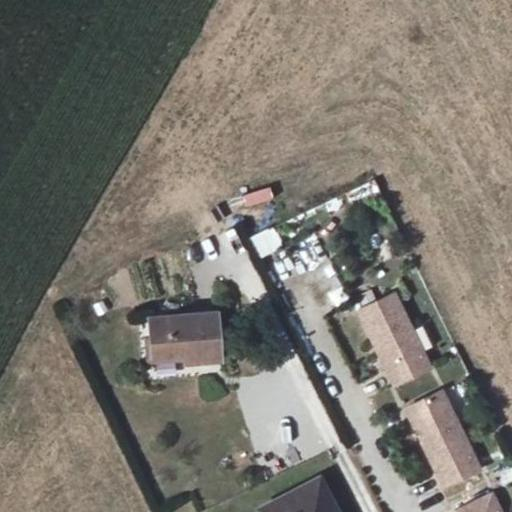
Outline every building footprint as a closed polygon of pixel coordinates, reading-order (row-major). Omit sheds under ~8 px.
[(353,205),(376,194),(370,182),(347,192),(353,205)] [(273,226),(249,237),(260,258),(283,247),(273,226)] [(149,353),(183,351),(185,362),(218,355),(215,309),(145,316),(149,353)] [(400,310),(364,328),(380,358),(383,357),(387,364),(386,370),(394,386),(430,368),(400,310)] [(412,392),(418,404),(406,410),(445,487),(481,469),(435,380),(412,392)] [(400,398),(406,410),(418,404),(412,392),(400,398)] [(258,511),(330,511),(315,479),(257,508),(258,511)] [(503,511),(488,483),(452,501),(457,511),(503,511)]
